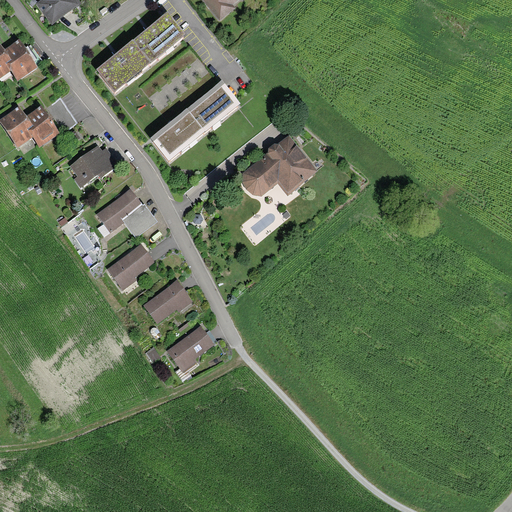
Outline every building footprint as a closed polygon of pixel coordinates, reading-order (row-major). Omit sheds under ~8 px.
[(36,4),(52,27),(82,5),(78,0),(40,0),(41,1),(36,4)] [(202,0),(220,22),(236,9),(234,6),(241,0),(202,0)] [(168,17),(134,45),(152,67),(187,40),(168,17)] [(20,42),(4,53),(12,64),(7,68),(11,74),(18,84),(38,70),(20,42)] [(134,45),(97,74),(115,97),(152,68),(134,45)] [(0,46),(0,81),(11,74),(7,68),(12,64),(4,53),(0,46)] [(218,83),(190,48),(140,87),(168,122),(218,83)] [(222,85),(187,113),(205,137),(241,108),(222,85)] [(78,124),(60,98),(47,108),(64,134),(78,124)] [(41,108),(26,119),(34,130),(28,134),(33,141),(39,150),(60,136),(41,108)] [(19,109),(0,122),(0,125),(18,151),(33,141),(28,134),(34,130),(26,119),(19,109)] [(187,113),(151,143),(169,165),(205,137),(187,113)] [(75,132),(68,137),(74,144),(81,139),(75,132)] [(318,174),(290,138),(276,148),(274,148),(268,152),(268,154),(243,174),(242,183),(246,191),(253,197),(261,198),(279,184),(288,197),(318,174)] [(99,147),(70,168),(78,178),(74,181),(81,189),(99,176),(102,180),(119,168),(107,150),(103,153),(99,147)] [(131,191),(96,215),(110,235),(124,224),(136,241),(158,225),(145,207),(144,208),(131,191)] [(141,246),(107,271),(123,293),(138,282),(135,278),(155,264),(141,246)] [(177,282),(143,307),(157,326),(177,311),(179,314),(193,303),(177,282)] [(201,328),(167,353),(183,374),(198,362),(196,360),(215,346),(201,328)] [(151,330),(151,334),(154,339),(158,339),(160,338),(161,334),(157,329),(154,329),(151,330)] [(161,359),(154,348),(146,354),(153,364),(161,359)]
